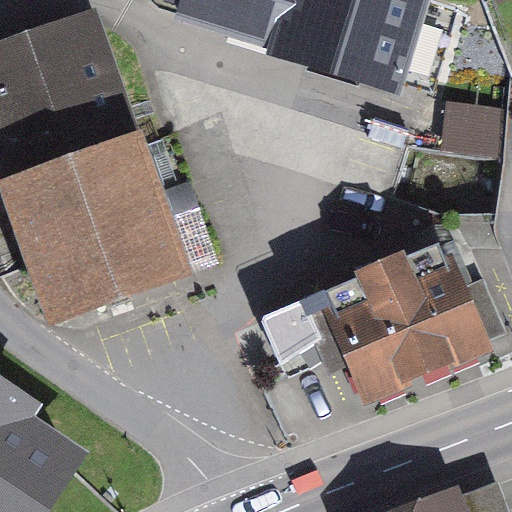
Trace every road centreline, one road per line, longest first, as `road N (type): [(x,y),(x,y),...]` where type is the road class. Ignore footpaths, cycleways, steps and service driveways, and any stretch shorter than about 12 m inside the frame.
road 1 (residential): [(224,511),(204,475),(164,439),(0,314)]
road 2 (primary): [(511,423),(283,511)]
